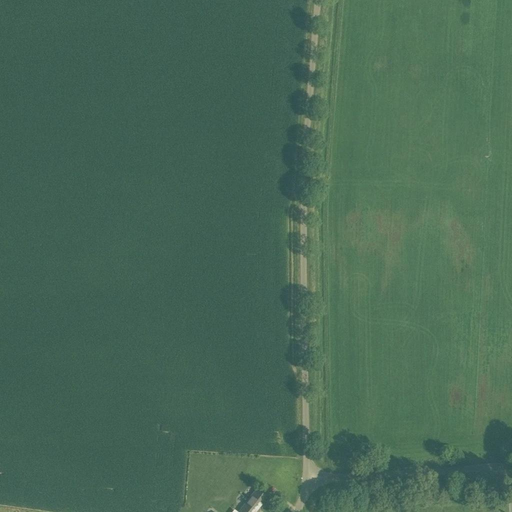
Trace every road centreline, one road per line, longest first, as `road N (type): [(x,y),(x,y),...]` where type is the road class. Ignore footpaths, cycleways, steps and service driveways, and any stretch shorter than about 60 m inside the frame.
road 1 (unclassified): [(307,481),(303,243),(324,0)]
road 2 (unclassified): [(307,481),(511,468)]
